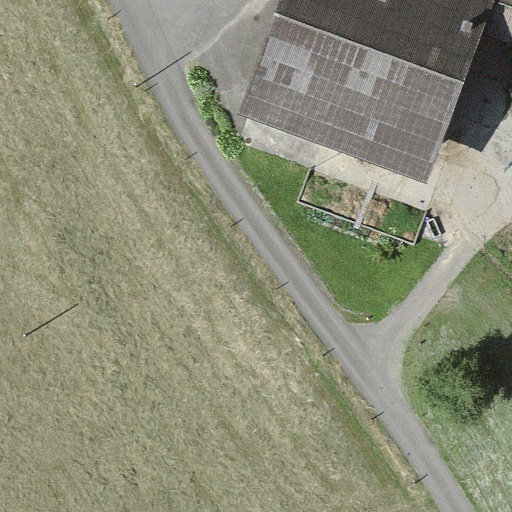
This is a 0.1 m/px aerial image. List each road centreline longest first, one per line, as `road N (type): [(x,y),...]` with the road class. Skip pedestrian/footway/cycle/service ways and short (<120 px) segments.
road 1 (track): [(469,511),(267,241),(130,0)]
road 2 (track): [(353,356),(511,200)]
